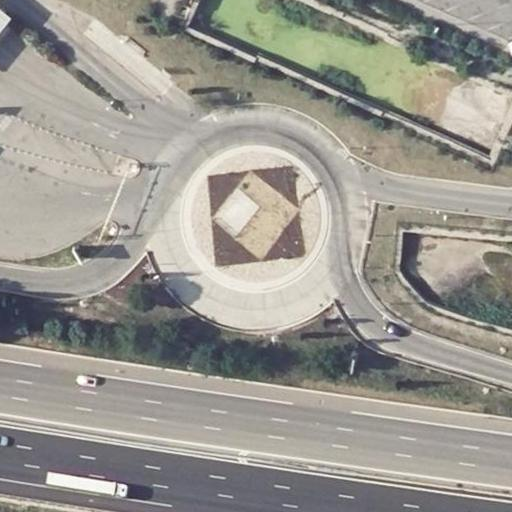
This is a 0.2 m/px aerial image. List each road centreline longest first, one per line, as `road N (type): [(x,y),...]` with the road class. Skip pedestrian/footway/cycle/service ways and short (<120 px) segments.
road 1 (motorway): [(511,460),(0,384)]
road 2 (motorway): [(0,450),(418,511)]
road 3 (motorway): [(511,374),(382,333),(354,300),(336,251)]
